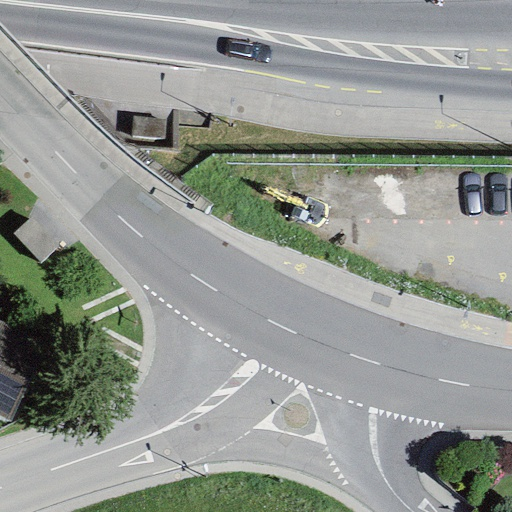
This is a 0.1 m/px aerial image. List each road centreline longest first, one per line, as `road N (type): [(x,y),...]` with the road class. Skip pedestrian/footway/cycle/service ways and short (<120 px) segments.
road 1 (secondary): [(511,72),(178,47),(0,22)]
road 2 (tertiary): [(0,102),(128,226),(291,327)]
road 3 (residential): [(291,327),(211,416),(0,502)]
road 4 (tertiary): [(325,342),(511,387)]
road 5 (residential): [(325,342),(349,454),(388,511)]
